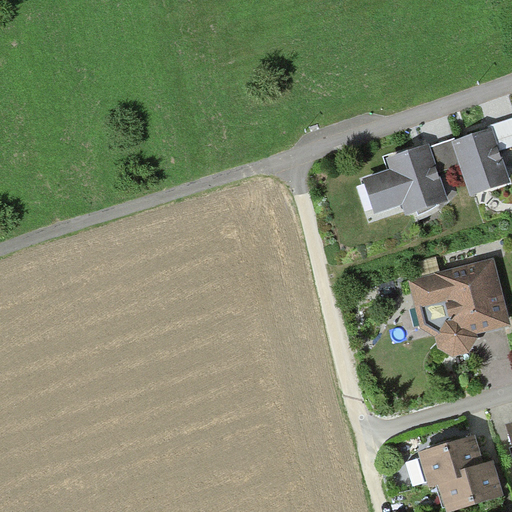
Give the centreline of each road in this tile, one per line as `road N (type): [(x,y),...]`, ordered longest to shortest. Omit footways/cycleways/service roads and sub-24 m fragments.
road 1 (residential): [(0,249),(511,78)]
road 2 (track): [(296,155),(377,511)]
road 3 (residential): [(511,392),(363,431)]
